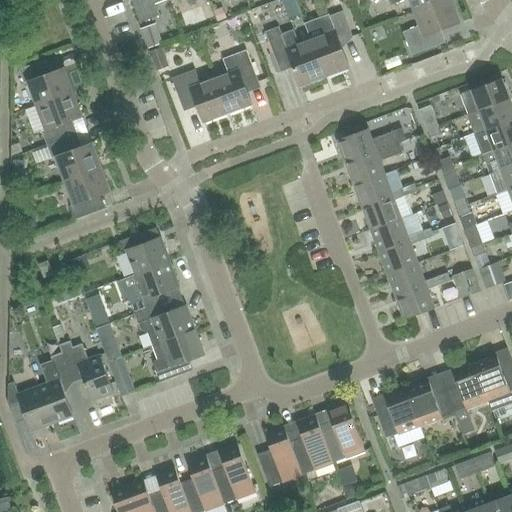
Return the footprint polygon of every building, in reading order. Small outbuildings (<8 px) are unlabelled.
[(154,4),(165,0),(131,0),(140,23),(159,16),(154,4)] [(409,0),(414,12),(446,0),(390,0),(392,5),(404,0),(409,0)] [(450,0),(446,0),(414,12),(419,26),(402,32),(411,55),(439,45),(434,32),(459,23),(450,0)] [(329,16),(305,25),(310,41),(311,40),(324,76),(349,67),(339,43),(352,38),(342,11),(329,16)] [(278,27),(265,32),(277,66),(291,61),(300,86),(324,76),(311,40),(310,41),(299,45),(294,33),(282,38),(278,27)] [(161,48),(149,52),(156,71),(168,66),(161,48)] [(214,79),(227,113),(251,104),(243,82),(256,77),(246,50),(222,59),(228,74),(214,79)] [(36,106),(72,92),(63,68),(53,72),(48,59),(18,70),(23,84),(28,82),(36,106)] [(227,113),(214,79),(200,85),(195,70),(171,79),(183,111),(196,106),(203,122),(227,113)] [(468,115),(509,99),(501,79),(460,94),(468,115)] [(46,145),(76,134),(71,121),(81,117),(72,92),(36,106),(45,130),(41,131),(46,145)] [(511,120),(511,107),(509,99),(468,115),(475,135),(511,120)] [(426,130),(438,126),(430,105),(418,110),(426,130)] [(511,120),(475,135),(482,154),(511,143),(511,120)] [(426,130),(429,138),(441,134),(438,126),(426,130)] [(367,129),(337,140),(345,163),(376,152),(377,156),(388,151),(386,144),(397,139),(398,143),(406,140),(402,130),(372,141),(367,129)] [(64,181),(100,167),(91,143),(81,147),(76,134),(46,145),(51,158),(55,157),(64,181)] [(376,152),(345,163),(353,186),(384,174),(379,161),(402,153),(398,143),(397,139),(386,144),(388,151),(377,156),(376,152)] [(500,170),(511,165),(511,143),(482,154),(486,164),(497,160),(500,170)] [(32,155),(37,169),(53,163),(48,149),(32,155)] [(440,170),(452,165),(449,157),(437,162),(440,170)] [(440,170),(444,178),(455,173),(452,165),(440,170)] [(508,190),(511,188),(511,165),(500,170),(489,174),(497,194),(508,190)] [(74,220),(104,209),(99,196),(109,192),(100,167),(64,181),(73,205),(69,206),(74,220)] [(402,188),(391,192),(384,174),(353,186),(362,208),(392,196),(394,200),(405,196),(402,188)] [(402,188),(405,196),(416,192),(413,184),(402,188)] [(401,219),(394,200),(392,196),(362,208),(370,230),(401,219)] [(455,209),(467,205),(464,197),(452,201),(455,209)] [(455,209),(458,218),(470,213),(467,205),(455,209)] [(419,233),(408,237),(401,219),(370,230),(378,252),(409,241),(410,245),(422,241),(419,233)] [(482,245),(479,237),(475,225),(463,230),(467,241),(470,249),(482,245)] [(419,233),(422,241),(433,236),(430,229),(419,233)] [(135,275),(169,262),(160,238),(149,242),(145,232),(119,242),(123,252),(126,251),(135,275)] [(417,263),(410,245),(409,241),(378,252),(387,275),(417,263)] [(470,249),(473,257),(485,253),(482,245),(470,249)] [(43,278),(53,274),(47,261),(38,265),(43,278)] [(134,314),(159,305),(156,295),(178,287),(169,262),(135,275),(139,286),(136,287),(129,300),(134,314)] [(478,269),(486,288),(505,281),(498,262),(478,269)] [(435,277),(424,282),(417,263),(387,275),(395,297),(426,286),(427,289),(438,285),(435,277)] [(461,299),(480,291),(471,269),(452,276),(461,299)] [(435,277),(438,285),(450,281),(447,273),(435,277)] [(434,308),(427,289),(426,286),(395,297),(404,320),(434,308)] [(152,347),(194,330),(185,306),(163,314),(159,305),(134,314),(138,324),(140,330),(147,333),(152,347)] [(159,383),(185,373),(181,363),(203,355),(194,330),(152,347),(157,360),(153,364),(159,383)] [(81,373),(83,379),(91,401),(113,393),(99,355),(87,360),(82,344),(72,348),(70,341),(59,345),(61,353),(71,377),(81,373)] [(72,379),(71,377),(61,353),(50,357),(53,363),(49,365),(45,375),(48,383),(38,387),(52,424),(73,416),(61,383),(72,379)] [(511,403),(511,364),(501,369),(496,356),(474,364),(488,401),(487,402),(491,411),(511,403)] [(466,410),(487,402),(488,401),(474,364),(452,372),(459,391),(447,396),(454,413),(466,408),(466,410)] [(454,413),(447,396),(435,400),(428,381),(406,390),(420,427),(442,419),(442,417),(454,413)] [(52,424),(38,387),(18,394),(13,382),(8,384),(8,402),(18,398),(31,432),(52,424)] [(407,432),(420,427),(406,390),(384,398),(389,411),(377,416),(385,438),(390,451),(408,445),(411,442),(407,432)] [(321,431),(332,463),(365,451),(347,403),(328,411),(333,426),(321,431)] [(332,463),(321,431),(315,415),(296,422),(302,438),(289,442),(301,475),(332,463)] [(301,475),(289,442),(284,427),(265,434),(270,449),(257,455),(269,487),(301,475)] [(212,471),(223,504),(255,492),(237,444),(218,451),(224,467),(212,471)] [(511,444),(494,451),(499,465),(511,460),(511,444)] [(476,473),(494,467),(489,454),(471,460),(476,473)] [(202,511),(223,504),(212,471),(206,456),(187,463),(192,479),(180,483),(190,511),(202,511)] [(460,479),(476,473),(471,460),(455,466),(460,479)] [(190,511),(180,483),(174,468),(155,475),(161,490),(149,495),(154,511),(190,511)] [(430,488),(448,482),(444,470),(426,476),(430,488)] [(401,498),(430,488),(426,476),(397,486),(401,498)] [(124,487),(110,492),(116,507),(117,511),(154,511),(149,495),(143,480),(124,487)] [(511,511),(511,499),(510,496),(488,504),(490,511),(511,511)]
